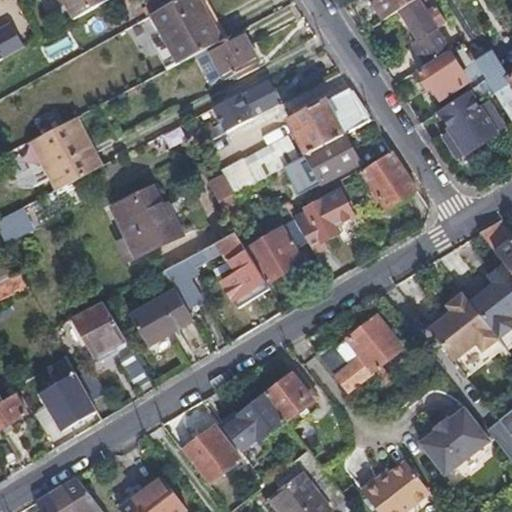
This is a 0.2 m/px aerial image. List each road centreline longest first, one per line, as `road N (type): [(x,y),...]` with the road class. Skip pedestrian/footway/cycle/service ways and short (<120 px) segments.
road 1 (residential): [(0,505),(458,227)]
road 2 (residential): [(458,227),(312,0)]
